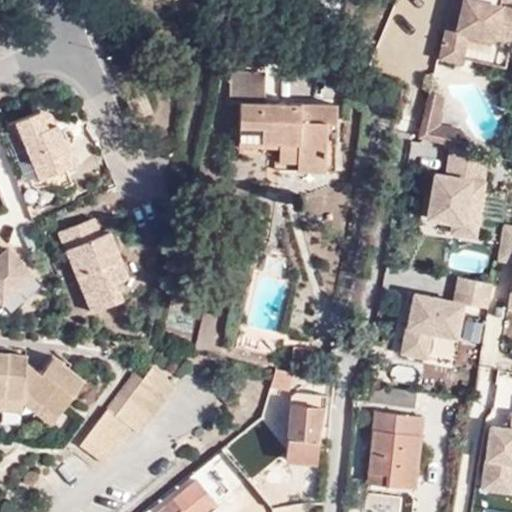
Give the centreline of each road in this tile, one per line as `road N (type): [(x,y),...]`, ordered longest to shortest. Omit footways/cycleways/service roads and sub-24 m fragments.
road 1 (unknown): [(449,511),(496,222)]
road 2 (residential): [(146,189),(77,31)]
road 3 (residential): [(340,511),(359,374)]
